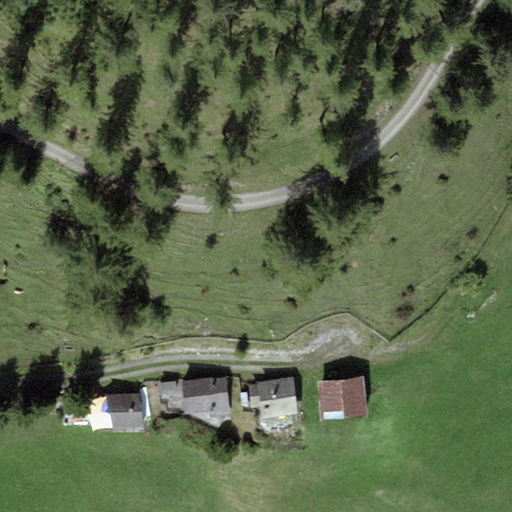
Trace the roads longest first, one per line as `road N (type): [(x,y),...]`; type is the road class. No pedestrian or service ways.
road 1 (track): [(0,123),(184,203),(257,199),(335,176),(387,134),(477,0)]
road 2 (track): [(0,391),(187,363),(296,364),(342,347)]
